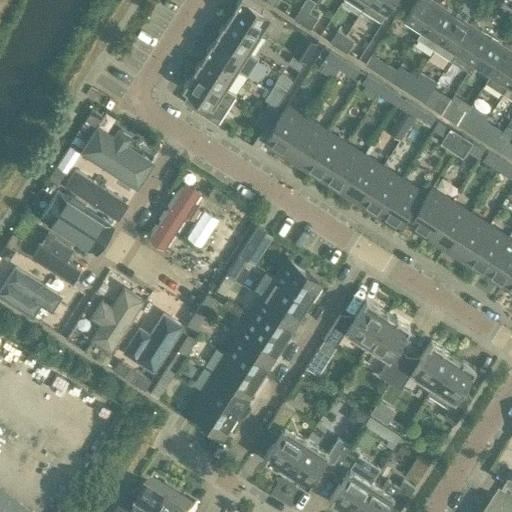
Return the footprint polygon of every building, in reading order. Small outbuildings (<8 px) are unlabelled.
[(262,33),(274,14),(251,0),(239,0),(237,4),(238,5),(232,14),(262,33)] [(349,0),(363,9),(368,0),(349,0)] [(368,0),(363,9),(382,21),(395,0),(368,0)] [(417,38),(418,38),(440,2),(437,0),(416,0),(404,20),(421,32),(417,38)] [(457,13),(440,2),(418,38),(435,49),(457,13)] [(303,23),(310,11),(302,6),(294,18),(303,23)] [(318,17),(310,11),(303,23),(311,28),(318,17)] [(475,24),(457,13),(435,49),(452,60),(475,24)] [(250,51),(262,33),(232,14),(226,23),(225,22),(219,32),(250,51)] [(475,61),(492,35),(475,24),(452,60),(469,71),(475,61)] [(331,41),(339,46),(347,35),(338,29),(331,41)] [(208,50),(239,70),(248,76),(260,57),(250,51),(219,32),(220,33),(215,41),(214,41),(208,50)] [(347,35),(339,46),(347,52),(355,40),(347,35)] [(509,46),(492,35),(475,61),(493,72),(509,46)] [(294,54),(306,61),(311,53),(299,46),(294,54)] [(511,47),(509,46),(493,72),(486,82),(503,93),(511,79),(511,47)] [(227,88),(239,70),(208,50),(207,51),(208,51),(203,59),(202,59),(196,68),(227,88)] [(330,50),(325,58),(339,67),(344,59),(330,50)] [(301,70),(306,61),(294,54),(289,62),(301,70)] [(366,63),(376,69),(379,64),(378,57),(372,54),(366,63)] [(354,65),(344,59),(339,67),(354,77),(360,69),(354,65)] [(382,74),(391,80),(397,69),(389,64),(382,74)] [(184,101),(218,123),(237,94),(227,88),(196,68),(195,69),(197,69),(191,78),(190,77),(184,87),(191,91),(184,101)] [(397,69),(391,80),(408,91),(415,81),(415,80),(397,69)] [(368,74),(363,83),(377,92),(383,84),(368,74)] [(511,79),(503,93),(511,98),(511,79)] [(408,91),(425,102),(431,91),(415,81),(408,91)] [(287,90),(276,83),(271,90),(283,98),(287,90)] [(377,92),(396,104),(401,95),(383,84),(377,92)] [(277,106),(283,98),(271,90),(266,99),(277,106)] [(433,107),(442,113),(452,98),(443,92),(440,97),(431,91),(425,102),(433,107)] [(466,113),(472,104),(455,94),(452,98),(442,113),(459,123),(466,113)] [(409,100),(403,109),(414,116),(419,107),(409,100)] [(287,150),(308,118),(288,105),(277,122),(278,127),(270,140),(273,142),(270,147),(282,154),(285,149),(287,150)] [(439,119),(419,107),(414,116),(433,128),(434,128),(439,119)] [(101,114),(91,108),(85,119),(94,125),(101,114)] [(263,128),(271,116),(263,111),(255,122),(263,128)] [(459,123),(468,129),(477,135),(483,124),(466,113),(459,123)] [(398,117),(389,131),(399,138),(408,124),(398,117)] [(327,130),(308,118),(287,150),(306,163),(327,130)] [(434,128),(445,135),(451,126),(439,119),(434,128)] [(500,135),(483,124),(477,135),(494,145),(500,135)] [(451,126),(445,135),(441,142),(464,156),(468,150),(473,141),(451,126)] [(136,188),(153,162),(131,147),(137,139),(121,129),(115,138),(99,127),(82,153),(136,188)] [(346,143),(327,130),(306,163),(325,175),(346,143)] [(502,151),(509,141),(500,135),(494,145),(502,151)] [(485,148),(473,141),(468,150),(479,157),(485,148)] [(364,154),(346,143),(325,175),(344,187),(364,154)] [(483,160),(498,170),(503,161),(489,152),(483,160)] [(384,167),(364,154),(344,187),(363,199),(384,167)] [(511,166),(503,161),(498,170),(511,178),(511,166)] [(42,186),(51,192),(64,171),(55,165),(48,176),(42,186)] [(402,179),(384,167),(363,199),(381,211),(402,179)] [(76,170),(66,186),(116,218),(126,202),(76,170)] [(422,192),(402,179),(381,211),(383,212),(380,217),(392,225),(395,220),(398,222),(406,209),(411,208),(422,192)] [(185,185),(149,239),(167,251),(203,196),(185,185)] [(213,186),(208,193),(206,196),(227,209),(233,199),(223,193),(213,186)] [(453,202),(448,199),(431,188),(420,205),(421,205),(422,210),(414,222),(417,224),(414,229),(426,237),(429,232),(432,234),(453,202)] [(42,220),(94,252),(111,226),(58,193),(42,220)] [(450,245),(471,213),(453,202),(432,234),(450,245)] [(468,257),(489,225),(471,213),(450,245),(468,257)] [(198,267),(214,277),(248,226),(232,215),(198,267)] [(217,224),(204,216),(192,236),(204,244),(217,224)] [(241,249),(238,254),(250,261),(261,242),(265,245),(272,234),(257,225),(254,229),(241,249)] [(468,257),(487,269),(508,237),(489,225),(468,257)] [(32,234),(20,253),(72,287),(85,268),(59,252),(66,242),(51,232),(44,242),(32,234)] [(0,250),(0,254),(8,259),(21,239),(12,233),(5,243),(0,250)] [(511,272),(511,239),(508,237),(487,269),(506,281),(511,272)] [(235,257),(225,273),(234,279),(244,263),(235,257)] [(275,277),(308,297),(313,300),(321,288),(316,285),(318,282),(305,274),(304,269),(287,258),(275,277)] [(62,299),(16,269),(0,293),(0,296),(45,325),(62,299)] [(234,279),(225,273),(216,288),(224,294),(234,279)] [(275,277),(262,297),(294,318),(308,297),(275,277)] [(92,341),(111,353),(144,302),(125,289),(113,308),(102,302),(90,321),(101,328),(92,341)] [(207,292),(197,308),(205,313),(216,297),(207,292)] [(262,297),(251,315),(283,336),(294,318),(262,297)] [(334,347),(344,331),(366,345),(386,313),(378,307),(378,306),(365,298),(351,321),(340,314),(323,340),(334,347)] [(205,313),(197,308),(188,322),(196,327),(205,313)] [(388,359),(378,374),(389,382),(405,356),(394,349),(409,326),(396,318),(396,319),(386,313),(366,345),(388,359)] [(153,374),(184,327),(165,314),(151,335),(141,328),(123,355),(153,374)] [(238,335),(270,355),(283,336),(251,315),(238,335)] [(187,333),(177,348),(186,354),(196,338),(187,333)] [(238,335),(226,354),(258,375),(270,355),(238,335)] [(400,389),(410,373),(432,387),(452,355),(443,349),(444,348),(431,340),(416,363),(405,356),(389,382),(400,389)] [(91,342),(85,351),(105,364),(111,355),(91,342)] [(186,354),(177,348),(167,364),(176,370),(186,354)] [(214,372),(246,393),(258,375),(226,354),(214,372)] [(462,360),(461,361),(452,355),(432,387),(453,401),(443,417),(454,424),(471,398),(460,391),(475,368),(462,360)] [(312,356),(305,368),(318,376),(322,368),(321,362),(312,356)] [(121,361),(115,371),(143,389),(144,389),(150,380),(121,361)] [(233,413),(246,393),(214,372),(201,392),(233,413)] [(159,374),(148,392),(149,392),(156,397),(168,380),(160,375),(159,374)] [(233,414),(233,413),(201,392),(189,411),(206,422),(211,420),(223,429),(225,426),(230,429),(238,417),(233,414)] [(306,439),(295,432),(296,430),(292,418),(290,416),(294,409),(283,402),(267,428),(278,435),(263,458),(276,466),(276,465),(285,471),(306,439)] [(364,425),(372,430),(377,421),(369,416),(364,425)] [(327,453),(306,439),(285,471),(294,477),(294,478),(307,486),(321,463),(332,470),(349,445),(337,437),(327,453)] [(342,507),(349,511),(351,511),(371,481),(350,467),(360,452),(349,445),(332,470),(343,477),(328,500),(341,508),(342,507)] [(412,466),(407,475),(417,482),(423,472),(412,466)] [(382,488),(371,481),(351,511),(382,511),(387,505),(397,511),(414,486),(403,479),(399,486),(388,480),(382,488)] [(163,511),(173,497),(164,491),(165,490),(152,482),(137,505),(126,498),(116,511),(163,511)] [(488,511),(511,511),(511,487),(511,488),(502,502),(497,498),(488,511)] [(194,511),(196,510),(183,502),(182,503),(173,497),(163,511),(194,511)]
